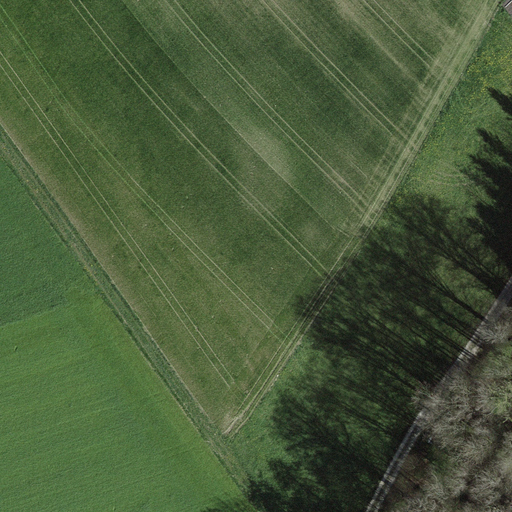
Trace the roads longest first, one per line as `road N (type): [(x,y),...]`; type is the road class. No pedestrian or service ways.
road 1 (track): [(0,137),(267,511)]
road 2 (track): [(511,284),(371,511)]
